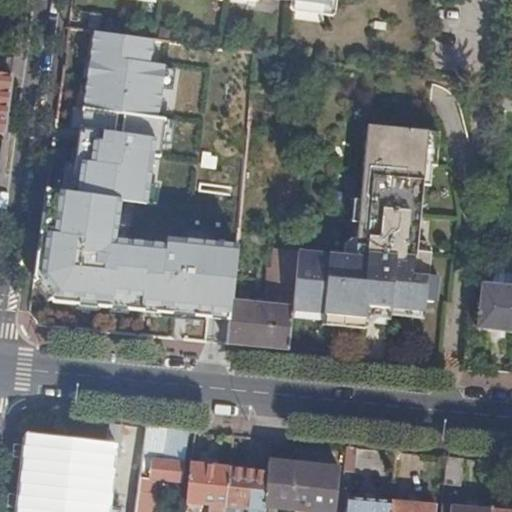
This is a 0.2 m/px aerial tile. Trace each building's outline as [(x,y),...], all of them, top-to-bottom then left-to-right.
[(131,43),(100,39),(93,86),(125,90),(131,43)] [(255,52),(219,48),(218,60),(254,65),(255,52)] [(0,72),(11,74),(14,58),(0,56),(0,72)] [(0,134),(4,135),(11,74),(0,72),(0,134)] [(271,87),(252,85),(251,98),(269,101),(271,87)] [(217,100),(215,125),(248,128),(250,103),(217,100)] [(297,250),(292,311),(366,317),(367,307),(368,297),(391,298),(390,308),(423,311),(424,301),(435,302),(438,275),(428,274),(431,252),(416,250),(428,131),(368,125),(355,256),(297,250)] [(157,171),(162,172),(171,173),(173,153),(159,152),(157,171)] [(162,172),(160,189),(172,190),(177,190),(179,172),(171,173),(162,172)] [(150,240),(172,242),(173,233),(176,203),(177,190),(172,190),(171,195),(155,194),(150,240)] [(176,203),(173,233),(189,234),(192,205),(176,203)] [(227,345),(288,351),(292,311),(297,250),(273,248),(271,268),(267,268),(264,302),(248,301),(248,291),(233,290),(231,302),(227,345)] [(103,249),(99,289),(141,293),(145,253),(103,249)] [(222,300),(231,302),(233,290),(236,257),(184,252),(180,289),(219,293),(219,296),(222,300)] [(511,273),(483,270),(482,283),(511,286),(511,273)] [(477,329),(511,331),(511,286),(482,283),(481,283),(477,329)] [(368,297),(367,307),(390,308),(391,298),(368,297)] [(135,511),(147,427),(127,425),(127,427),(124,450),(120,449),(120,445),(113,449),(109,454),(107,461),(104,461),(98,508),(115,509),(114,511),(135,511)] [(183,464),(188,431),(147,427),(135,511),(153,511),(156,495),(154,494),(156,479),(181,482),(183,464)] [(353,471),(356,447),(346,446),(344,470),(353,471)] [(459,486),(462,457),(445,455),(442,485),(459,486)] [(333,511),(338,468),(268,461),(268,471),(264,505),(327,511),(333,511)] [(226,505),(230,466),(191,462),(186,502),(225,506),(226,505)] [(264,505),(268,471),(230,466),(226,505),(225,506),(233,507),(232,511),(241,511),(242,508),(247,508),(246,511),(253,511),(253,509),(264,510),(264,505)] [(389,511),(391,500),(347,497),(345,511),(389,511)] [(433,511),(434,504),(391,500),(389,511),(433,511)]
